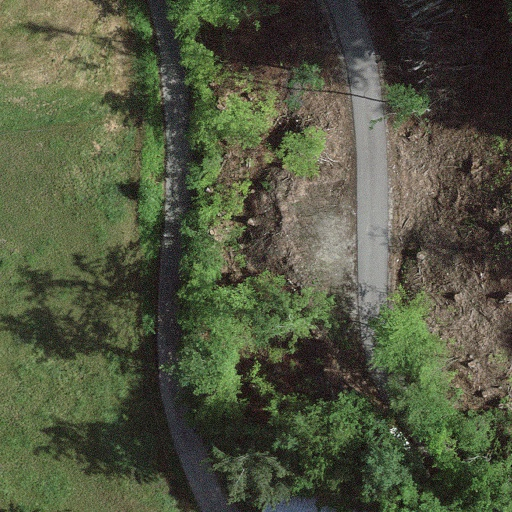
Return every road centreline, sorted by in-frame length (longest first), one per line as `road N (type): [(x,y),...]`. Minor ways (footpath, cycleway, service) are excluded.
road 1 (unclassified): [(160,0),(175,104),(169,365),(214,511)]
road 2 (unknown): [(220,511),(247,443),(292,409),(413,425)]
